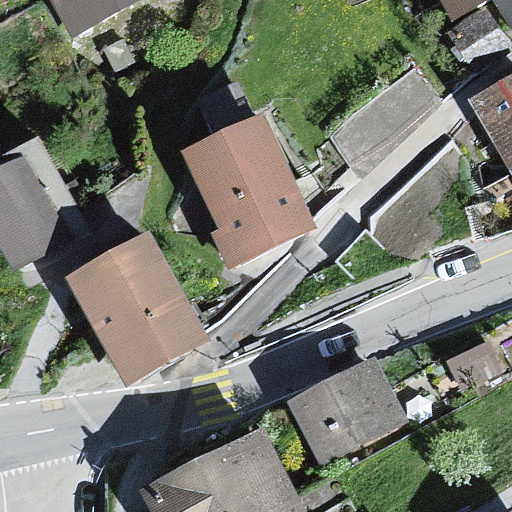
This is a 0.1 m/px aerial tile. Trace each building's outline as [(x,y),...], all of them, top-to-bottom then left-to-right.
[(52,0),(76,40),(146,0),(52,0)] [(511,0),(454,0),(468,23),(502,2),(511,19),(511,0)] [(511,83),(470,109),(511,177),(511,83)] [(261,115),(185,150),(238,264),(314,229),(261,115)] [(0,166),(0,246),(11,269),(69,242),(26,154),(0,166)] [(72,280),(134,384),(208,340),(145,236),(72,280)] [(380,371),(287,413),(317,458),(346,457),(352,472),(425,442),(380,371)] [(310,511),(263,432),(141,492),(151,511),(310,511)] [(511,511),(511,502),(492,511),(511,511)]
